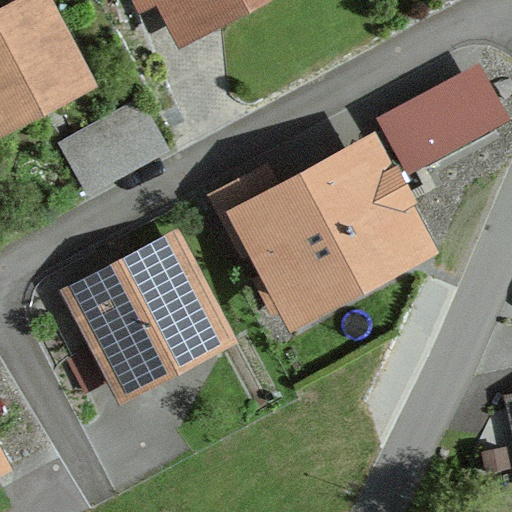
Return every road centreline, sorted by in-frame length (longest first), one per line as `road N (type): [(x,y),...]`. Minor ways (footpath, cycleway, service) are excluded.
road 1 (residential): [(511,1),(0,275)]
road 2 (unclassified): [(374,511),(511,209)]
